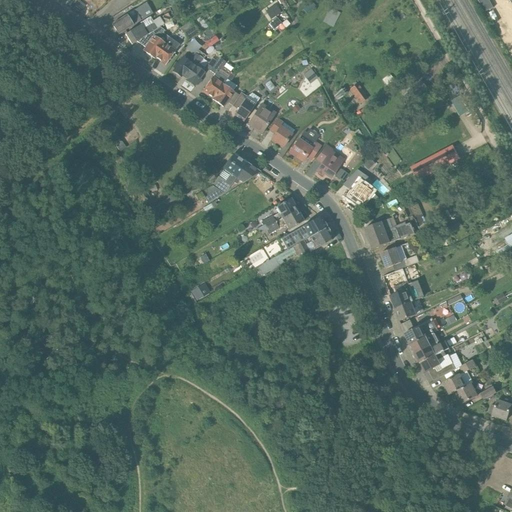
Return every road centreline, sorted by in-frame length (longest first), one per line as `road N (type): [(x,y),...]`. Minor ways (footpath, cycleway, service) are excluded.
road 1 (tertiary): [(511,444),(450,422),(415,391),(348,234),(322,196),(41,0)]
road 2 (track): [(286,511),(276,472),(246,425),(187,380),(121,357),(84,330),(62,266),(30,256),(0,274)]
road 3 (track): [(511,171),(414,0)]
